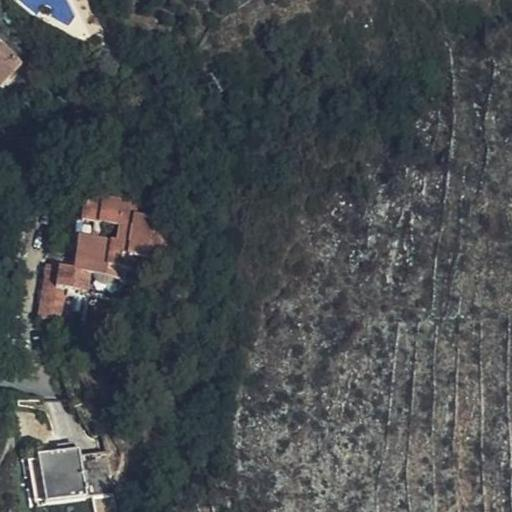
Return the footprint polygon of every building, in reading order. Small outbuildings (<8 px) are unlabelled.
[(0,88),(21,64),(0,45),(0,88)] [(133,208),(114,205),(116,195),(88,190),(82,227),(95,230),(110,231),(108,244),(94,242),(81,239),(76,271),(45,267),(39,311),(67,315),(70,293),(90,295),(92,280),(122,285),(123,278),(140,281),(140,276),(154,277),(156,266),(173,269),(177,241),(160,238),(161,228),(131,223),(133,208)] [(110,231),(95,230),(94,242),(108,244),(110,231)] [(67,315),(39,311),(38,321),(66,324),(67,315)] [(54,449),(55,459),(75,457),(74,447),(54,449)] [(35,463),(42,510),(85,503),(85,502),(114,497),(108,457),(78,461),(77,456),(75,457),(55,459),(35,463)] [(27,511),(30,511),(42,510),(35,463),(20,465),(27,511)]
